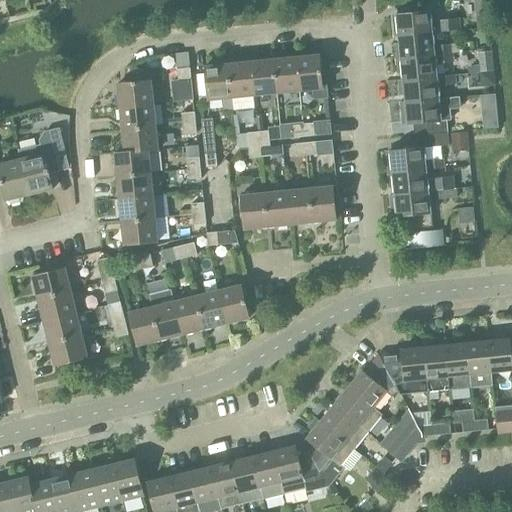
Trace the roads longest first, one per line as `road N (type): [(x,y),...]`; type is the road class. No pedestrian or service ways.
road 1 (residential): [(391,298),(362,29),(159,41),(107,69),(82,112),(91,204),(85,222),(76,234),(0,252)]
road 2 (tertiary): [(34,431),(212,386),(339,313),(391,298)]
road 3 (unknown): [(142,404),(151,451),(283,423)]
road 4 (residential): [(34,431),(0,288)]
road 5 (unknown): [(248,257),(384,240)]
road 6 (tertiary): [(391,298),(511,285)]
